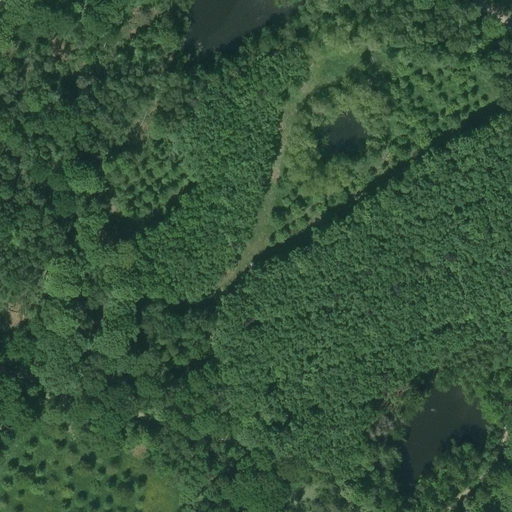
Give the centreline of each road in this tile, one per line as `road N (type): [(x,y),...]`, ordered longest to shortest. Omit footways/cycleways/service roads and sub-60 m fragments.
road 1 (track): [(351,511),(332,472),(307,456),(144,417),(0,369)]
road 2 (track): [(233,439),(237,425),(210,328),(215,289)]
road 3 (track): [(511,394),(494,460),(446,511)]
